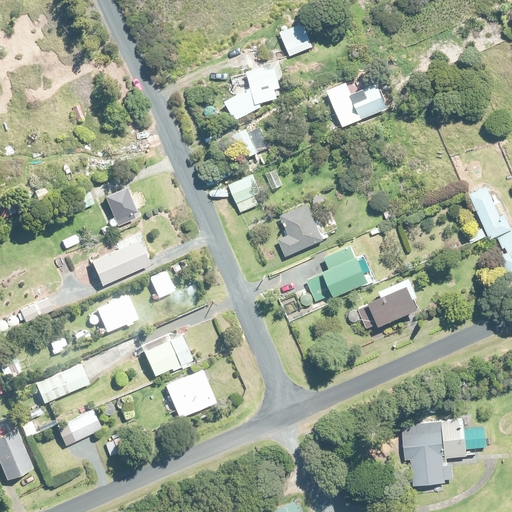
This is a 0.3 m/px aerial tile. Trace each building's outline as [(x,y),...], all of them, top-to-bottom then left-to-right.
[(301,21),(279,30),(290,55),(313,45),(301,21)] [(264,67),(263,63),(246,67),(251,84),(250,85),(223,98),(234,119),(260,105),(258,100),(276,95),(274,87),(280,86),(274,64),(264,67)] [(341,123),(385,105),(375,82),(351,92),(346,80),(327,88),(341,123)] [(256,151),(245,127),(232,133),(243,156),(256,151)] [(282,183),(275,168),(266,172),(272,187),(282,183)] [(259,191),(252,173),(228,182),(239,211),(258,204),(254,194),(259,191)] [(485,184),(468,192),(489,238),(496,234),(502,247),(504,246),(507,250),(497,255),(507,276),(511,273),(511,229),(504,213),(499,215),(485,184)] [(124,186),(104,195),(117,224),(137,215),(124,186)] [(89,189),(68,198),(74,211),(95,202),(89,189)] [(285,254),(323,238),(307,202),(280,213),(288,232),(278,237),(285,254)] [(134,240),(87,259),(98,284),(144,264),(134,240)] [(333,294),(367,280),(355,253),(353,254),(349,244),(324,255),(328,265),(321,268),(325,278),(309,284),(316,300),(332,293),(333,294)] [(174,287),(164,269),(148,277),(157,295),(174,287)] [(377,323),(417,306),(407,284),(367,300),(369,303),(359,307),(366,326),(377,321),(377,323)] [(137,317),(125,292),(95,306),(106,330),(137,317)] [(46,297),(18,309),(23,321),(51,309),(46,297)] [(80,328),(71,333),(76,342),(90,335),(88,330),(82,332),(80,328)] [(189,359),(178,332),(141,348),(152,374),(189,359)] [(62,336),(48,342),(53,352),(63,348),(62,345),(65,344),(62,336)] [(14,353),(0,358),(0,369),(7,385),(24,377),(14,353)] [(87,382),(79,362),(33,381),(41,400),(87,382)] [(212,399),(199,368),(164,382),(177,414),(212,399)] [(457,407),(394,412),(399,474),(441,471),(439,448),(460,446),(457,407)] [(100,432),(92,413),(53,429),(61,448),(100,432)] [(35,415),(19,424),(25,437),(42,428),(35,415)] [(10,424),(0,428),(0,475),(3,482),(30,471),(10,424)] [(112,440),(103,443),(107,456),(117,452),(112,440)] [(301,511),(290,486),(230,511),(301,511)]
